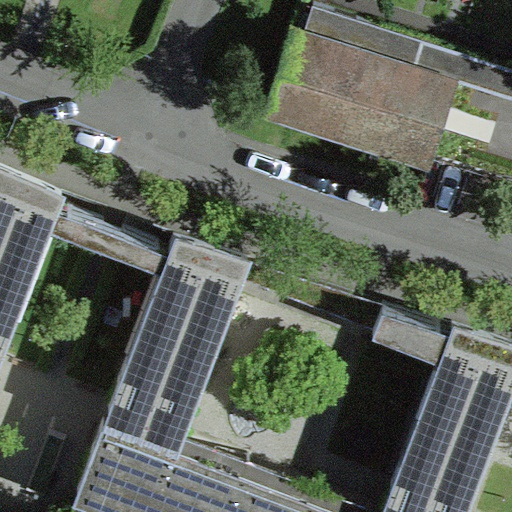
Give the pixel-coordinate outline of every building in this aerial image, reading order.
[(302,9),(296,25),(291,24),(267,101),(430,153),(440,122),(455,76),(412,62),(421,33),(317,0),(312,0),(309,11),(302,9)] [(0,364),(54,236),(105,254),(112,236),(57,221),(65,195),(0,166),(0,364)] [(160,276),(104,415),(180,446),(183,438),(253,266),(176,235),(167,258),(112,236),(105,254),(160,276)] [(383,314),(374,340),(438,363),(383,511),(469,511),(511,396),(511,345),(456,325),(451,339),(383,314)] [(153,511),(180,446),(104,415),(71,507),(82,511),(153,511)] [(230,511),(249,464),(183,438),(180,446),(153,511),(230,511)] [(308,511),(317,490),(249,464),(230,511),(308,511)] [(373,511),(317,490),(308,511),(373,511)]
